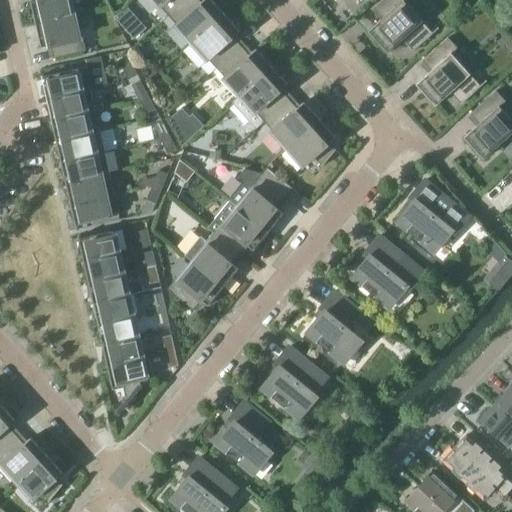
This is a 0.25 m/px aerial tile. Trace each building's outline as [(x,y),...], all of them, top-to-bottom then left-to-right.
[(36,24),(75,15),(71,0),(35,0),(31,1),(36,24)] [(168,16),(185,0),(151,0),(159,8),(160,7),(168,16)] [(191,43),(223,13),(211,0),(202,0),(200,2),(198,0),(185,0),(168,16),(176,25),(175,25),(191,43)] [(434,33),(423,21),(404,1),(404,0),(383,0),(375,8),(384,17),(368,31),(388,53),(403,39),(413,50),(413,51),(434,33)] [(215,68),(240,46),(232,37),(239,31),(223,13),(191,43),(207,61),(208,60),(215,68)] [(75,15),(36,24),(41,47),(51,45),(54,58),(86,51),(83,37),(80,37),(75,15)] [(141,25),(129,36),(136,43),(148,32),(141,25)] [(436,106),(451,92),(461,103),(460,103),(461,104),(481,86),(452,54),(458,48),(448,38),(423,61),(431,70),(416,84),(436,106)] [(239,96),(271,66),(255,49),(248,55),(240,46),(215,68),(224,77),(223,78),(239,96)] [(129,80),(138,75),(130,61),(122,65),(129,80)] [(42,75),(47,98),(93,88),(88,66),(43,76),(43,75),(42,75)] [(239,96),(232,102),(256,128),(263,122),(288,99),(280,90),(287,84),(271,66),(239,96)] [(139,99),(148,95),(141,81),(132,85),(139,99)] [(52,119),(95,109),(91,89),(93,89),(93,88),(47,98),(52,119)] [(496,91),(470,114),(479,123),(464,137),(483,159),(511,133),(511,120),(500,107),(505,101),(496,91)] [(148,95),(139,99),(147,114),(155,109),(148,95)] [(287,149),(319,119),(303,102),(296,108),(288,99),(263,122),(272,130),(271,131),(287,149)] [(180,108),(168,119),(182,146),(203,126),(192,114),(188,117),(180,108)] [(57,140),(100,130),(95,109),(52,119),(57,140)] [(319,119),(287,149),(302,166),(313,157),(321,165),(320,166),(321,166),(335,149),(333,150),(328,144),(335,137),(319,119)] [(160,139),(169,134),(162,120),(153,125),(160,139)] [(61,161),(105,152),(100,130),(57,140),(61,161)] [(169,134),(160,139),(167,153),(176,149),(169,134)] [(511,143),(503,151),(511,160),(511,143)] [(66,182),(110,173),(105,152),(61,161),(66,182)] [(258,177),(284,198),(293,188),(267,167),(258,177)] [(153,185),(162,189),(168,174),(159,170),(153,185)] [(71,203),(114,194),(110,173),(66,182),(71,203)] [(284,198),(258,177),(250,187),(252,189),(238,206),(269,232),(284,213),(277,207),(284,198)] [(397,222),(421,241),(435,252),(452,231),(455,233),(469,216),(425,180),(411,197),(415,201),(397,222)] [(162,189),(153,185),(147,200),(156,204),(162,189)] [(114,194),(71,203),(76,227),(78,227),(77,225),(119,215),(114,194)] [(247,244),(254,250),(269,232),(238,206),(232,201),(209,229),(212,231),(224,241),(239,253),(247,244)] [(142,247),(151,245),(148,229),(138,232),(142,247)] [(84,260),(118,253),(113,231),(80,239),(80,237),(79,237),(84,260)] [(198,235),(183,253),(193,262),(224,287),(239,269),(231,263),(239,253),(224,241),(212,231),(204,240),(198,235)] [(352,277),(389,307),(407,286),(410,289),(424,272),(380,236),(365,253),(370,256),(352,277)] [(496,243),(487,253),(501,264),(508,256),(496,243)] [(147,268),(156,266),(153,251),(143,253),(147,268)] [(89,281),(123,274),(118,253),(84,260),(89,281)] [(224,287),(193,262),(179,279),(177,277),(167,288),(193,309),(202,299),(209,305),(224,287)] [(156,266),(147,268),(150,284),(160,282),(156,266)] [(94,303),(127,295),(123,274),(89,281),(94,303)] [(307,333),(344,363),(362,340),(346,327),(359,311),(334,291),(320,308),(324,311),(307,333)] [(156,311),(166,308),(162,293),(153,295),(156,311)] [(98,324),(132,316),(127,295),(94,303),(98,324)] [(166,308),(156,311),(160,326),(169,324),(166,308)] [(103,345),(137,337),(132,316),(98,324),(103,345)] [(166,353),(175,350),(172,335),(162,337),(166,353)] [(137,337),(103,345),(108,365),(142,358),(141,357),(137,337)] [(261,387),(299,418),(317,396),(314,393),(327,377),(289,346),(275,363),(279,367),(261,387)] [(175,350),(166,353),(169,368),(179,366),(175,350)] [(144,356),(141,357),(142,358),(108,365),(113,389),(114,389),(114,387),(124,385),(128,403),(127,404),(128,405),(143,386),(142,385),(141,386),(140,381),(149,379),(144,356)] [(511,385),(494,403),(511,419),(511,385)] [(0,448),(16,434),(8,425),(15,419),(0,402),(0,448)] [(217,443),(254,473),(272,451),(256,438),(269,422),(244,402),(230,419),(234,422),(217,443)] [(511,419),(494,403),(478,420),(498,438),(508,448),(511,443),(511,419)] [(17,482),(47,454),(31,437),(24,443),(16,434),(0,448),(0,466),(2,465),(17,482)] [(466,435),(453,449),(505,496),(511,487),(511,484),(503,476),(507,472),(466,435)] [(453,449),(442,461),(484,500),(490,492),(500,501),(505,496),(453,449)] [(47,454),(17,482),(33,499),(41,492),(49,500),(48,501),(49,501),(63,484),(62,483),(61,485),(55,479),(63,472),(47,454)] [(172,499),(187,511),(222,511),(227,506),(223,504),(236,488),(199,457),(185,474),(189,477),(172,499)] [(432,472),(418,488),(444,511),(472,511),(474,511),(458,496),(432,472)] [(405,501),(416,511),(444,511),(418,488),(405,501)]
